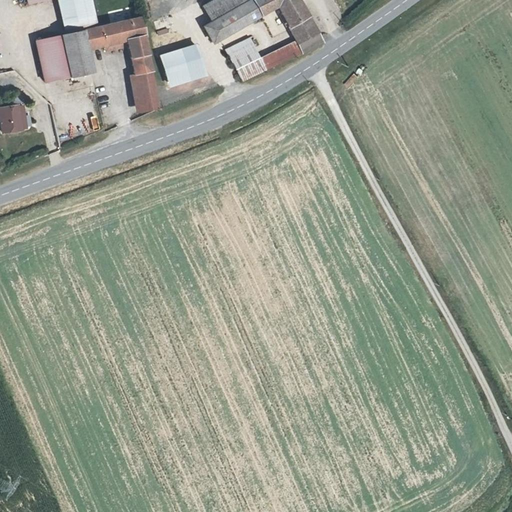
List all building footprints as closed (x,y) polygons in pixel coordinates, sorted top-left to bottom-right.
[(83,24),(90,23),(85,0),(53,0),(55,10),(59,29),(83,24)] [(212,0),(200,7),(209,23),(247,0),(212,0)] [(247,0),(201,27),(210,42),(273,6),(293,41),(299,52),(319,41),(294,0),(247,0)] [(83,24),(59,29),(31,35),(39,75),(86,65),(82,45),(99,42),(122,37),(123,44),(129,73),(151,69),(138,13),(90,23),(83,24)] [(152,16),(155,30),(166,27),(163,13),(152,16)] [(99,42),(100,49),(123,44),(122,37),(99,42)] [(245,38),(223,50),(240,81),(299,52),(293,41),(257,59),(245,38)] [(159,59),(163,78),(199,70),(195,51),(159,59)] [(160,111),(151,69),(129,73),(139,120),(160,111)] [(17,105),(0,106),(0,117),(2,130),(20,128),(20,125),(18,105),(17,105)] [(24,105),(18,105),(20,125),(27,124),(24,105)] [(69,127),(64,129),(67,140),(72,138),(69,127)]
